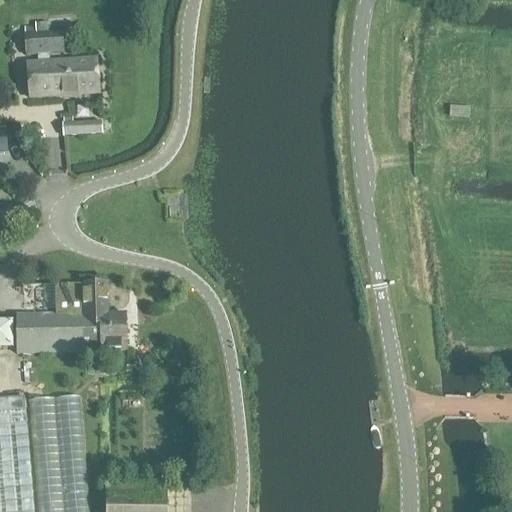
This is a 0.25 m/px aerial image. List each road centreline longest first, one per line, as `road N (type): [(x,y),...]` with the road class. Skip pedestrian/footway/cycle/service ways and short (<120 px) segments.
road 1 (unclassified): [(244,511),(226,329),(198,286),(159,267),(76,247),(64,218),(82,194),(153,172),(173,155),(195,0)]
road 2 (unclassified): [(407,511),(405,435),(356,151),(355,79),(368,0)]
